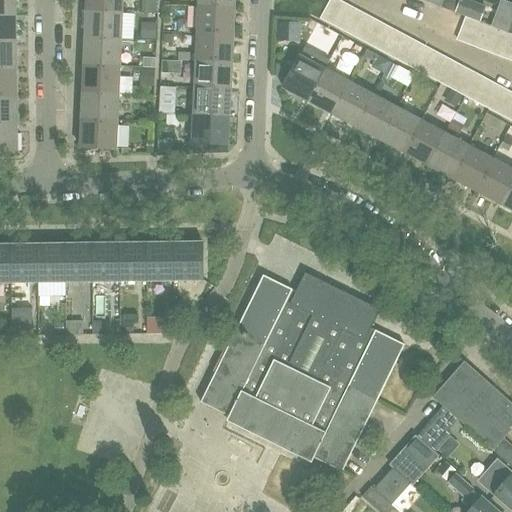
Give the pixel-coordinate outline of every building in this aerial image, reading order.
[(0,0),(0,15),(17,16),(16,0),(0,0)] [(123,12),(123,0),(86,0),(86,11),(123,12)] [(144,0),(144,11),(157,11),(157,0),(144,0)] [(235,8),(235,0),(198,0),(199,7),(235,8)] [(336,0),(330,0),(321,18),(331,24),(342,3),(336,0)] [(419,0),(440,8),(443,0),(419,0)] [(478,23),(479,23),(485,8),(463,0),(460,0),(455,14),(466,18),(478,23)] [(342,3),(331,24),(341,29),(353,9),(342,3)] [(234,35),(235,8),(199,7),(197,34),(234,35)] [(353,9),(341,29),(352,35),(363,14),(353,9)] [(122,40),(123,12),(86,11),(85,38),(122,40)] [(363,14),(352,35),(362,40),(373,20),(363,14)] [(511,20),(495,14),(490,27),(500,31),(508,34),(511,22),(511,20)] [(0,42),(17,43),(17,16),(0,15),(0,42)] [(466,18),(457,41),(469,45),(478,23),(466,18)] [(373,20),(362,40),(372,46),(383,25),(373,20)] [(156,40),(156,23),(142,23),(141,39),(156,40)] [(478,23),(469,45),(480,50),(489,27),(479,23),(478,23)] [(383,25),(372,46),(382,51),(393,31),(383,25)] [(489,27),(480,50),(492,54),(500,31),(490,27),(489,27)] [(393,31),(382,51),(392,57),(403,36),(393,31)] [(500,31),(492,54),(503,58),(511,36),(508,34),(500,31)] [(165,34),(164,42),(173,42),(174,34),(165,34)] [(233,62),(234,35),(197,34),(196,61),(233,62)] [(511,35),(511,36),(503,58),(511,61),(511,35)] [(403,36),(392,57),(403,62),(414,42),(403,36)] [(132,40),(122,40),(85,38),(84,65),(121,67),(122,45),(132,45),(132,40)] [(0,70),(17,70),(17,43),(0,42),(0,70)] [(414,42),(403,62),(413,68),(424,47),(414,42)] [(325,69),(330,60),(305,47),(284,89),(308,102),(325,69)] [(424,47),(413,68),(423,73),(434,52),(424,47)] [(434,52),(423,73),(433,79),(444,58),(434,52)] [(143,56),(143,66),(155,66),(156,56),(143,56)] [(444,58),(433,79),(443,84),(454,63),(444,58)] [(162,73),(170,73),(170,60),(162,60),(162,73)] [(232,90),(233,62),(196,61),(195,88),(232,90)] [(454,63),(443,84),(453,90),(465,69),(454,63)] [(391,80),(392,78),(398,67),(392,64),(385,77),(391,80)] [(119,94),(121,67),(84,65),(83,92),(119,94)] [(154,87),(155,70),(141,69),(140,87),(154,87)] [(332,114),(349,82),(325,69),(308,102),(332,114)] [(465,69),(453,90),(464,95),(475,74),(465,69)] [(0,97),(18,97),(17,70),(0,70),(0,97)] [(475,74),(464,95),(474,101),(485,80),(475,74)] [(485,80),(474,101),(484,106),(495,85),(485,80)] [(356,127),(373,95),(349,82),(332,114),(356,127)] [(495,85),(484,106),(494,112),(505,91),(495,85)] [(230,117),(232,90),(195,88),(194,115),(230,117)] [(448,93),(445,100),(455,106),(459,99),(461,95),(451,89),(448,93)] [(511,94),(505,91),(494,112),(504,117),(511,103),(511,94)] [(118,121),(119,94),(83,92),(82,119),(118,121)] [(380,140),(397,108),(373,95),(356,127),(380,140)] [(0,124),(18,125),(18,97),(0,97),(0,124)] [(404,153),(421,121),(397,108),(380,140),(404,153)] [(151,117),(152,110),(143,110),(142,122),(151,122),(151,117)] [(229,145),(230,117),(194,115),(192,143),(229,145)] [(117,148),(118,121),(82,119),(80,147),(117,148)] [(464,126),(453,120),(448,129),(459,135),(464,126)] [(428,166),(445,134),(421,121),(404,153),(428,166)] [(18,125),(0,124),(0,152),(18,152),(18,125)] [(452,179),(470,146),(445,134),(428,166),(452,179)] [(511,144),(511,139),(506,136),(500,147),(508,151),(511,144)] [(192,154),(216,153),(216,150),(217,144),(192,143),(192,147),(192,154)] [(476,192),(494,159),(470,146),(452,179),(476,192)] [(500,205),(511,183),(511,169),(494,159),(476,192),(500,205)] [(511,210),(511,183),(500,205),(511,210)] [(175,244),(175,281),(203,280),(202,243),(175,244)] [(93,282),(121,281),(120,244),(93,245),(93,282)] [(121,281),(148,281),(147,244),(120,244),(121,281)] [(148,281),(175,281),(175,244),(147,244),(148,281)] [(0,282),(11,283),(11,246),(0,245),(0,282)] [(11,283),(39,282),(38,245),(11,246),(11,283)] [(39,282),(66,282),(65,245),(38,245),(39,282)] [(66,282),(93,282),(93,245),(65,245),(66,282)] [(306,274),(296,293),(292,291),(293,290),(264,276),(237,330),(201,402),(230,416),(227,421),(312,463),(315,458),(343,472),(378,399),(405,345),(376,331),(375,332),(371,330),(381,310),(306,274)] [(178,303),(175,322),(174,324),(173,331),(180,332),(182,322),(184,323),(186,323),(186,322),(188,305),(178,303)] [(32,335),(32,309),(12,309),(12,335),(32,335)] [(124,319),(122,319),(122,327),(122,328),(128,328),(134,329),(134,326),(134,319),(124,319)] [(100,322),(94,322),(94,334),(106,334),(106,328),(100,322)] [(436,343),(443,335),(430,323),(423,331),(436,343)] [(64,334),(64,324),(54,324),(54,334),(64,334)] [(511,403),(464,362),(433,398),(443,407),(457,419),(493,450),(511,428),(511,403)] [(448,430),(457,419),(443,407),(417,437),(435,453),(451,434),(448,430)] [(442,459),(435,453),(417,437),(391,466),(393,468),(413,487),(415,489),(442,459)] [(511,471),(501,462),(482,484),(495,495),(511,509),(511,471)] [(381,482),(374,489),(399,511),(403,511),(412,503),(404,496),(413,487),(393,468),(381,482)] [(474,489),(463,479),(458,475),(450,484),(466,498),(463,501),(472,509),(469,511),(496,511),(491,507),(473,491),(474,489)] [(372,487),(363,497),(379,511),(399,511),(374,489),(372,487)]
